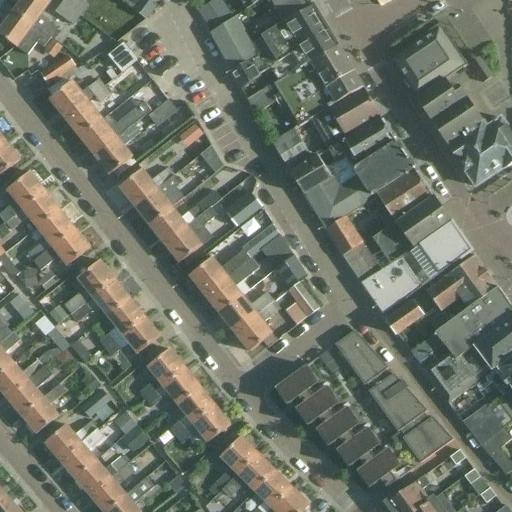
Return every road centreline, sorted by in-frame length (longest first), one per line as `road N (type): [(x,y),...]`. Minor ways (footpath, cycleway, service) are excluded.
road 1 (residential): [(0,98),(243,391)]
road 2 (residential): [(359,304),(261,163),(175,0)]
road 3 (tertiary): [(358,40),(492,238),(511,247)]
road 4 (residential): [(511,491),(359,304)]
road 5 (residential): [(357,511),(243,391)]
road 6 (residential): [(243,391),(359,304)]
